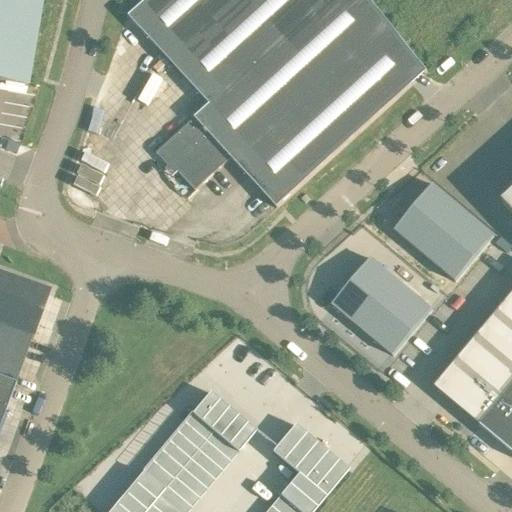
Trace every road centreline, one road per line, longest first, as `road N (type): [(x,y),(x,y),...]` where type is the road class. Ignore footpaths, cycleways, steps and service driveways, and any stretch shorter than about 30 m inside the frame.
road 1 (residential): [(232,290),(290,251),(511,48)]
road 2 (residential): [(232,290),(497,511)]
road 3 (residential): [(95,0),(74,87),(31,197),(32,218),(47,241),(101,257)]
road 4 (residential): [(12,511),(101,257)]
road 5 (residential): [(101,257),(232,290)]
